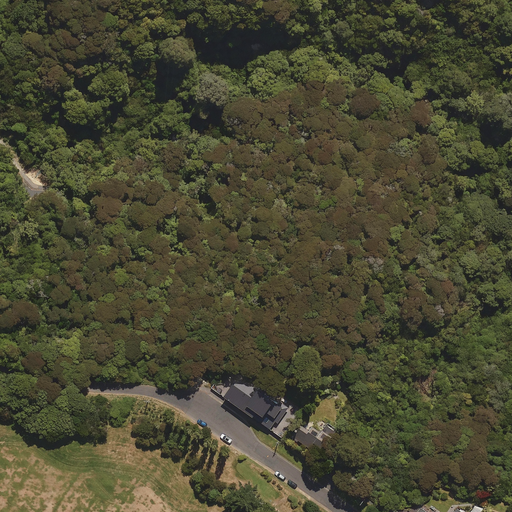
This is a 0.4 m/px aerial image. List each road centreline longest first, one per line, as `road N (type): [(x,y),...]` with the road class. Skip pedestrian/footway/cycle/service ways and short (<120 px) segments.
road 1 (residential): [(345,511),(231,426),(174,398)]
road 2 (unclassified): [(0,367),(36,384),(174,398)]
